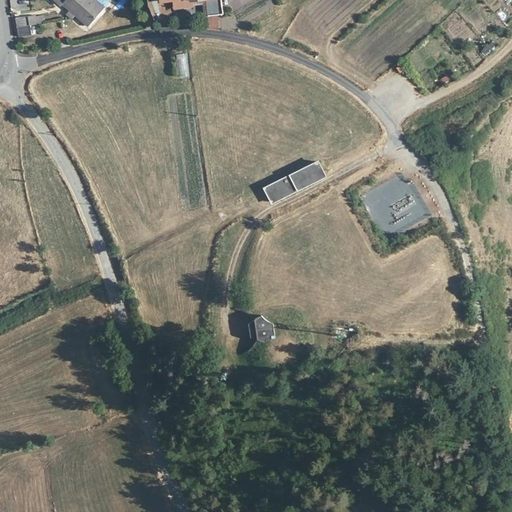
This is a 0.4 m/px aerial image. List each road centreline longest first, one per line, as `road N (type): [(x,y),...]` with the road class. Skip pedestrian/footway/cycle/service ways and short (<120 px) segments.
road 1 (residential): [(7,78),(58,153),(96,230),(146,413),(185,511)]
road 2 (track): [(227,340),(231,267),(248,229),(404,138)]
road 3 (track): [(388,115),(479,75),(511,41)]
